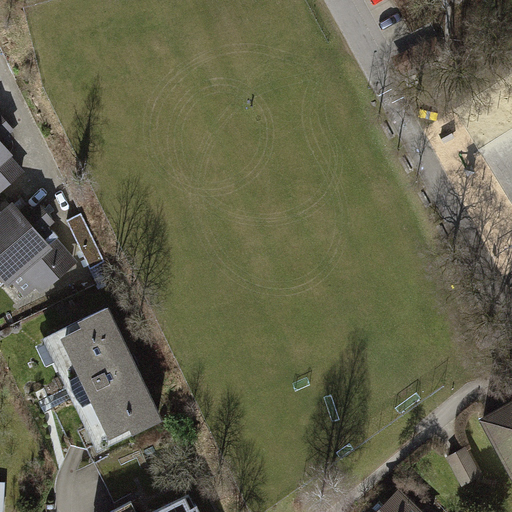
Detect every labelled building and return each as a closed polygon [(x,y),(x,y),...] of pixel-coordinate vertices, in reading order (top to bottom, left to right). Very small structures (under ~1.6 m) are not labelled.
[(0,193),(23,173),(9,156),(12,154),(6,147),(14,141),(9,136),(17,130),(1,110),(0,110),(0,193)] [(0,281),(1,280),(4,284),(11,279),(26,297),(38,287),(43,294),(59,281),(57,278),(76,263),(57,240),(50,246),(45,239),(53,233),(48,228),(56,222),(40,202),(32,208),(24,198),(16,204),(12,199),(0,209),(0,281)] [(157,418),(105,301),(74,315),(76,320),(43,335),(94,447),(157,418)] [(511,389),(474,413),(511,477),(511,389)] [(464,448),(446,458),(464,489),(482,479),(464,448)] [(422,511),(401,490),(378,511),(422,511)] [(115,506),(102,511),(193,511),(185,494),(146,511),(134,511),(128,499),(115,506)]
